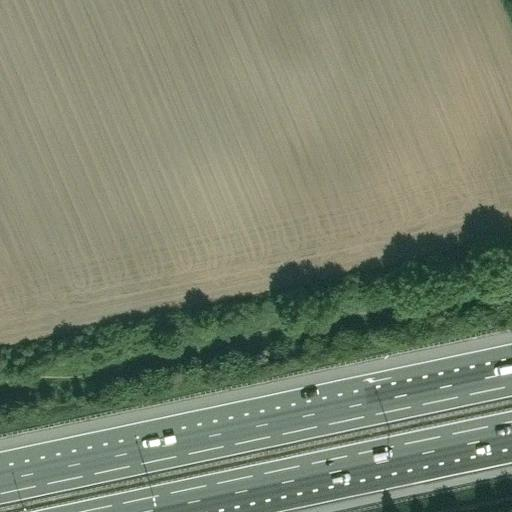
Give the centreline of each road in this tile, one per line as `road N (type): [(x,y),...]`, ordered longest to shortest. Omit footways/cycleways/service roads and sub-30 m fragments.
road 1 (track): [(511,280),(0,393)]
road 2 (motorway): [(511,371),(0,479)]
road 3 (motorway): [(145,511),(511,434)]
